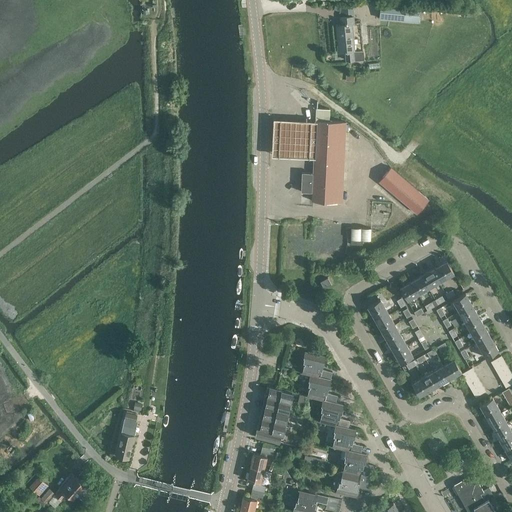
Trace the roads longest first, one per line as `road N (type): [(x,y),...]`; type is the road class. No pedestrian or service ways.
road 1 (residential): [(511,340),(459,246),(448,242),(351,293),(350,310),(410,413),(462,410)]
road 2 (tertiary): [(257,300),(263,99),(254,0)]
road 3 (tertiary): [(414,472),(324,322),(298,307),(257,300)]
road 4 (tertiary): [(225,502),(251,381),(257,300)]
road 5 (unclassified): [(0,334),(91,451),(134,479)]
road 6 (track): [(407,166),(319,95),(282,99)]
